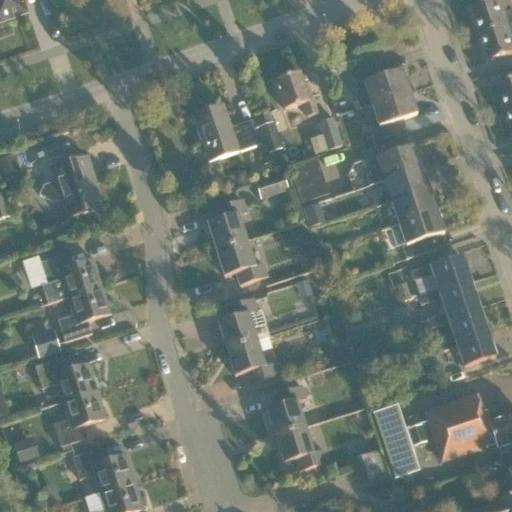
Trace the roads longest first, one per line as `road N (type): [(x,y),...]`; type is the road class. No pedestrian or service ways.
road 1 (residential): [(217,511),(158,323),(155,221),(110,90)]
road 2 (unclassified): [(511,269),(420,0)]
road 3 (tertiary): [(364,0),(110,90)]
